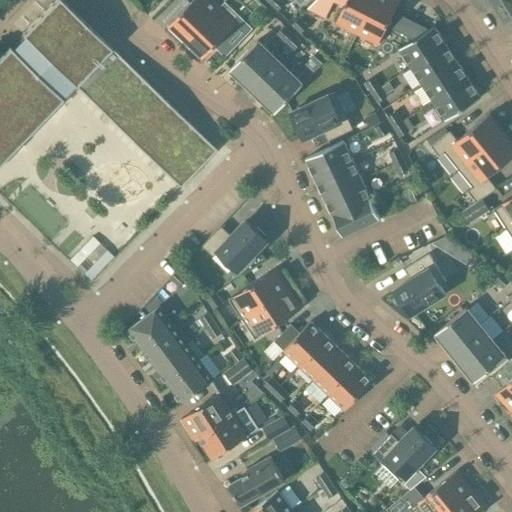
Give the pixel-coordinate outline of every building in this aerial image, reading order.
[(62,0),(54,0),(22,33),(0,56),(0,162),(63,98),(62,97),(75,84),(181,187),(217,149),(62,0)] [(189,38),(221,5),(214,0),(193,0),(169,25),(186,41),(189,38)] [(282,0),(272,0),(270,2),(278,11),(285,3),(282,0)] [(334,0),(316,0),(308,8),(326,17),(334,0)] [(347,0),(336,22),(357,33),(374,0),(347,0)] [(429,29),(395,12),(400,0),(374,0),(357,33),(378,44),(388,25),(414,38),(429,29)] [(511,0),(505,0),(502,2),(511,17),(511,16),(511,0)] [(189,38),(186,41),(202,56),(203,57),(215,45),(226,56),(253,28),(242,18),(238,22),(221,5),(189,38)] [(309,26),(300,18),(293,25),(302,33),(309,26)] [(399,48),(412,67),(447,44),(434,25),(429,29),(414,38),(399,48)] [(278,33),(286,42),(293,34),(285,26),(278,33)] [(293,34),(286,42),(295,50),(302,42),(293,34)] [(246,83),(274,55),(258,40),(231,69),(246,83)] [(423,84),(458,61),(447,44),(412,67),(423,84)] [(327,59),(318,51),(311,58),(320,66),(327,59)] [(260,98),(288,69),(274,55),(246,83),(260,98)] [(423,84),(434,101),(469,79),(458,61),(423,84)] [(288,69),(260,98),(276,112),(303,83),(288,69)] [(366,83),(372,93),(380,87),(374,77),(366,83)] [(469,79),(434,101),(446,120),(481,97),(469,79)] [(380,87),(372,93),(378,102),(387,97),(380,87)] [(353,129),(336,92),(312,103),(311,101),(299,106),(300,109),(293,112),(294,115),(292,116),(297,128),(299,127),(304,138),(323,129),(329,141),(353,129)] [(394,127),(403,121),(396,111),(388,117),(394,127)] [(459,169),(505,132),(490,114),(458,140),(450,130),(432,146),(440,156),(445,152),(459,169)] [(409,131),(403,121),(394,127),(401,137),(409,131)] [(390,132),(383,122),(375,127),(381,137),(390,132)] [(511,156),(511,141),(505,132),(459,169),(473,187),(469,191),(477,201),(497,188),(488,176),(511,156)] [(316,178),(354,160),(344,140),(306,158),(316,178)] [(390,153),(395,163),(404,159),(399,149),(390,153)] [(404,159),(395,163),(400,174),(409,169),(404,159)] [(354,160),(316,178),(325,197),(362,179),(354,160)] [(362,179),(325,197),(333,215),(371,197),(362,179)] [(422,197),(417,186),(408,190),(413,201),(422,197)] [(381,218),(371,197),(333,215),(338,225),(337,225),(341,233),(342,232),(343,235),(381,218)] [(511,197),(494,209),(507,229),(511,225),(511,197)] [(490,209),(483,198),(463,212),(470,222),(490,209)] [(255,229),(247,221),(232,235),(222,225),(203,245),(214,256),(219,251),(238,270),(267,240),(265,238),(266,236),(257,227),(255,229)] [(459,245),(450,239),(437,245),(453,255),(459,245)] [(76,265),(87,254),(82,248),(70,260),(76,265)] [(446,281),(430,254),(406,268),(413,279),(395,290),(402,300),(400,301),(407,312),(409,311),(410,314),(417,309),(419,311),(430,305),(428,303),(445,292),(440,285),(446,281)] [(102,268),(96,262),(85,274),(91,280),(102,268)] [(286,290),(290,288),(277,268),(230,299),(243,319),(286,290)] [(171,278),(180,286),(187,279),(178,270),(171,278)] [(510,280),(501,272),(494,280),(503,288),(510,280)] [(303,308),(290,288),(286,290),(243,319),(256,339),(303,308)] [(223,302),(216,292),(208,298),(214,308),(223,302)] [(175,326),(160,306),(128,329),(143,350),(175,326)] [(436,332),(449,349),(480,323),(467,307),(436,332)] [(216,322),(209,312),(201,318),(207,328),(216,322)] [(284,349),(300,365),(328,337),(311,321),(300,332),(284,349)] [(207,328),(214,338),(222,332),(216,322),(207,328)] [(493,339),(480,323),(449,349),(462,364),(493,339)] [(284,349),(300,332),(291,324),(275,341),(284,349)] [(143,350),(155,366),(187,342),(175,326),(143,350)] [(300,365),(315,379),(342,351),(328,337),(300,365)] [(507,356),(493,339),(462,364),(476,381),(507,356)] [(167,382),(199,359),(187,342),(155,366),(167,382)] [(236,363),(244,357),(237,347),(229,353),(236,363)] [(315,379),(329,394),(357,365),(342,351),(315,379)] [(233,384),(253,369),(245,358),(225,372),(233,384)] [(167,382),(182,403),(214,379),(199,359),(167,382)] [(357,365),(329,394),(346,409),(373,381),(357,365)] [(273,393),(280,385),(272,377),(265,384),(273,393)] [(511,378),(496,394),(497,395),(511,411),(511,410),(511,378)] [(280,385),(273,393),(282,401),(289,394),(280,385)] [(234,414),(234,413),(220,393),(182,418),(196,440),(200,438),(199,437),(234,414)] [(304,408),(295,400),(288,407),(297,416),(304,408)] [(200,438),(213,458),(259,428),(245,406),(234,413),(234,414),(199,437),(200,438)] [(319,422),(310,414),(303,421),(311,430),(319,422)] [(292,428),(285,416),(263,428),(270,440),(274,438),(292,428)] [(274,438),(281,450),(302,438),(296,426),(292,428),(274,438)] [(435,446),(415,427),(401,442),(392,433),(373,452),(402,481),(435,446)] [(272,455),(247,469),(249,473),(230,484),(242,505),(286,480),(272,455)] [(473,488),(459,471),(458,469),(424,497),(415,486),(411,489),(388,508),(390,511),(408,511),(411,509),(413,511),(442,511),(469,491),(473,488)] [(419,469),(405,484),(411,489),(415,486),(419,482),(427,476),(419,469)] [(332,482),(325,472),(317,478),(323,487),(332,482)] [(323,487),(330,497),(338,492),(332,482),(323,487)] [(480,511),(488,506),(473,488),(469,491),(442,511),(480,511)] [(290,511),(294,510),(278,490),(249,511),(290,511)]
